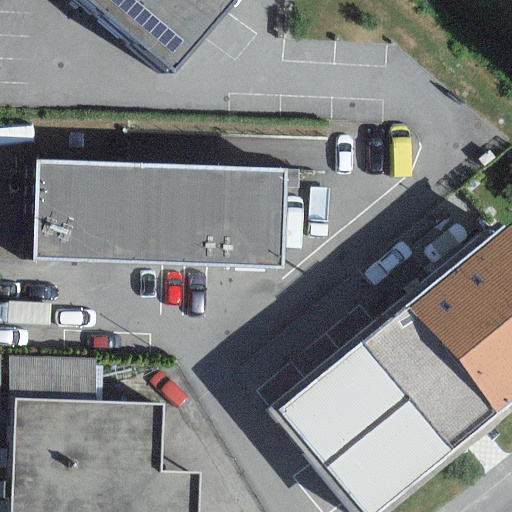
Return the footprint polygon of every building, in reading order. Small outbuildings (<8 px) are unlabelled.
[(234,0),(87,0),(173,72),(234,0)] [(284,170),(35,161),(31,259),(280,268),(284,170)] [(511,223),(511,222),(493,237),(486,228),(266,410),(351,511),(386,511),(511,408),(511,223)] [(14,400),(92,401),(93,360),(8,358),(7,399),(14,400)] [(92,401),(14,400),(10,511),(195,511),(197,474),(160,473),(162,405),(92,401)]
